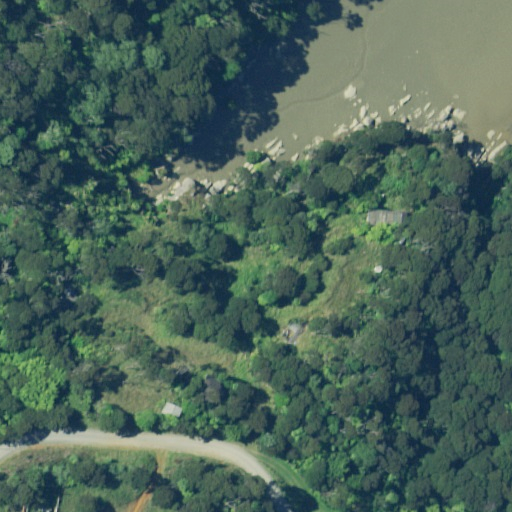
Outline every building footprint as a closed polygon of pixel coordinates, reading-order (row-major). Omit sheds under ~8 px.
[(75,291),(59,291),(59,309),(75,309),(75,291)] [(73,328),(67,318),(56,325),(63,335),(73,328)] [(303,335),(291,325),(281,336),(293,346),(303,335)] [(224,392),(215,378),(201,388),(211,401),(224,392)] [(180,407),(163,401),(158,414),(175,420),(180,407)] [(67,511),(70,497),(57,495),(54,511),(67,511)]
